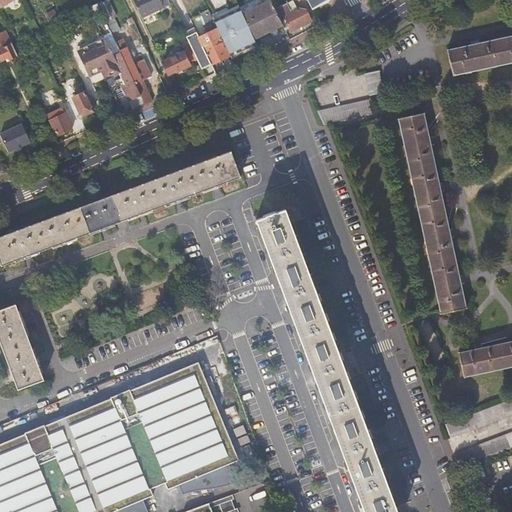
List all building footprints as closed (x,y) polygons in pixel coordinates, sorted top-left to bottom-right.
[(170,4),(168,0),(132,0),(141,17),(170,4)] [(242,15),(253,39),(282,25),(274,9),(269,0),(259,0),(262,5),(242,15)] [(306,0),(311,9),(327,1),(327,0),(306,0)] [(274,9),(282,25),(284,29),(288,27),(290,32),(311,21),(305,10),(297,9),(291,12),(287,3),(274,9)] [(238,5),(211,17),(213,20),(229,12),(239,8),(238,5)] [(213,20),(230,55),(245,48),(255,43),(253,39),(242,15),(239,8),(229,12),(213,20)] [(189,36),(186,37),(188,42),(196,59),(205,78),(214,74),(210,65),(229,56),(221,38),(203,46),(194,27),(186,31),(189,36)] [(511,35),(444,50),(450,75),(511,61),(511,35)] [(0,36),(0,59),(1,61),(8,58),(9,59),(17,56),(12,44),(5,47),(0,36)] [(122,38),(115,41),(134,81),(145,105),(153,102),(146,87),(145,88),(141,80),(150,76),(143,59),(133,63),(122,38)] [(88,75),(101,69),(105,67),(109,76),(119,71),(115,63),(117,63),(106,40),(78,53),(88,75)] [(180,54),(162,62),(168,73),(175,70),(176,72),(190,65),(189,63),(196,59),(188,42),(181,46),(181,47),(183,52),(180,54)] [(230,55),(231,58),(257,46),(255,43),(245,48),(230,55)] [(105,67),(101,69),(105,78),(109,76),(105,67)] [(378,69),(364,73),(369,94),(383,91),(378,69)] [(121,86),(133,111),(145,105),(134,81),(121,86)] [(84,93),(71,98),(78,114),(84,116),(93,112),(84,93)] [(329,114),(332,121),(373,112),(370,98),(318,110),(321,116),(329,114)] [(321,116),(318,110),(316,110),(322,124),(332,121),(329,114),(321,116)] [(442,313),(465,308),(461,295),(441,206),(420,112),(396,117),(400,135),(442,313)] [(64,114),(49,121),(57,137),(72,130),(64,114)] [(30,142),(22,125),(0,134),(0,135),(8,153),(30,142)] [(0,236),(0,260),(2,266),(160,206),(241,177),(232,150),(0,236)] [(343,453),(364,511),(396,511),(365,428),(338,353),(308,272),(285,209),(257,219),(301,339),(343,453)] [(0,310),(0,341),(17,390),(44,380),(16,304),(0,310)] [(464,376),(511,365),(511,342),(459,353),(464,376)] [(0,511),(102,511),(239,460),(197,363),(0,441),(0,511)] [(451,435),(511,413),(511,398),(508,400),(446,422),(451,435)] [(511,446),(511,430),(454,452),(459,466),(511,446)] [(181,511),(239,511),(234,495),(181,511)]
